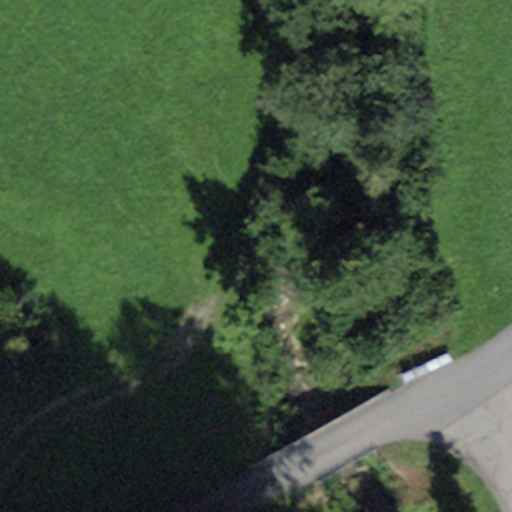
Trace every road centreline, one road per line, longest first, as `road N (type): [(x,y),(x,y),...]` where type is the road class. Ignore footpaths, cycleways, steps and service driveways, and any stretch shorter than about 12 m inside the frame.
road 1 (residential): [(207,511),(467,379)]
road 2 (residential): [(467,379),(511,492)]
